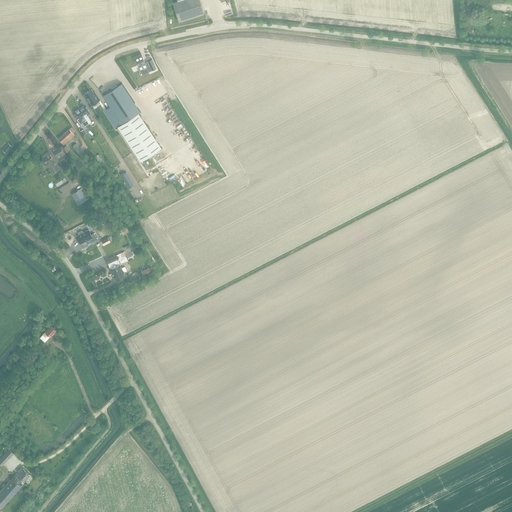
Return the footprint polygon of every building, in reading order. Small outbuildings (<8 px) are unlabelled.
[(173,2),(179,21),(203,13),(198,0),(177,0),(178,0),(173,2)] [(142,56),(135,59),(138,66),(139,65),(141,69),(146,67),(148,72),(156,68),(152,59),(147,61),(148,61),(145,62),(142,56)] [(140,112),(121,83),(103,95),(110,106),(106,109),(117,127),(138,113),(140,112)] [(91,89),(84,94),(91,105),(100,100),(98,96),(97,97),(91,89)] [(84,106),(79,109),(83,115),(88,124),(91,122),(87,115),(90,113),(86,107),(85,107),(84,106)] [(76,113),(74,115),(76,119),(77,119),(80,124),(82,126),(84,125),(86,127),(89,125),(88,124),(83,115),(79,109),(75,112),(76,113)] [(117,127),(140,162),(161,149),(138,113),(117,127)] [(181,133),(188,132),(187,127),(184,127),(183,121),(179,122),(181,133)] [(64,134),(69,140),(74,135),(73,133),(75,131),(71,127),(64,134)] [(63,145),(69,140),(64,134),(58,139),(63,145)] [(65,160),(67,158),(60,147),(53,152),(58,159),(62,156),(65,160)] [(52,172),(58,169),(54,163),(55,163),(49,153),(42,157),(48,167),(49,167),(52,172)] [(127,235),(133,231),(129,225),(120,230),(122,234),(126,232),(127,235)] [(94,233),(91,234),(88,230),(83,232),(82,230),(78,232),(79,234),(76,236),(80,244),(86,240),(88,243),(97,239),(94,233)] [(133,231),(127,235),(133,248),(140,243),(139,241),(136,242),(133,235),(135,233),(134,231),(133,231)] [(101,241),(103,245),(110,242),(107,237),(101,241)] [(110,262),(108,264),(110,269),(115,281),(125,276),(123,272),(126,271),(127,270),(125,267),(124,267),(121,268),(120,265),(118,260),(125,257),(123,252),(116,255),(109,258),(110,262)] [(48,335),(50,337),(56,331),(51,326),(45,332),(45,333),(42,337),(44,339),(48,335)] [(29,358),(33,361),(38,356),(34,353),(29,358)] [(0,459),(0,463),(3,466),(14,454),(9,450),(0,459)] [(23,467),(13,478),(18,483),(21,480),(24,482),(31,474),(23,467)] [(0,490),(0,509),(21,486),(18,483),(13,478),(12,478),(0,490)]
